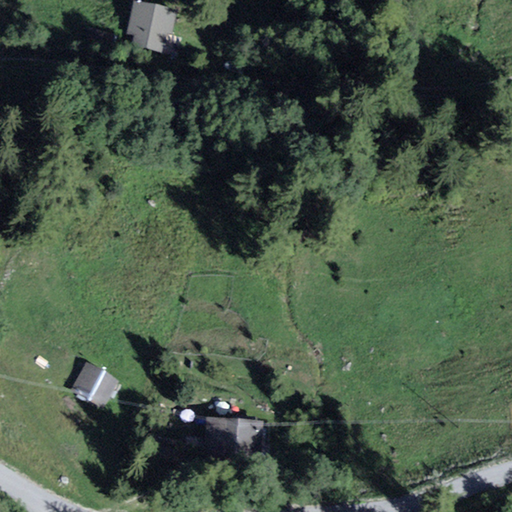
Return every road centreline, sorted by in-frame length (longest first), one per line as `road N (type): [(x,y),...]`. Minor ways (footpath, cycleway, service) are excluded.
road 1 (track): [(511,81),(448,96),(175,84),(0,61)]
road 2 (unclassified): [(511,472),(351,511)]
